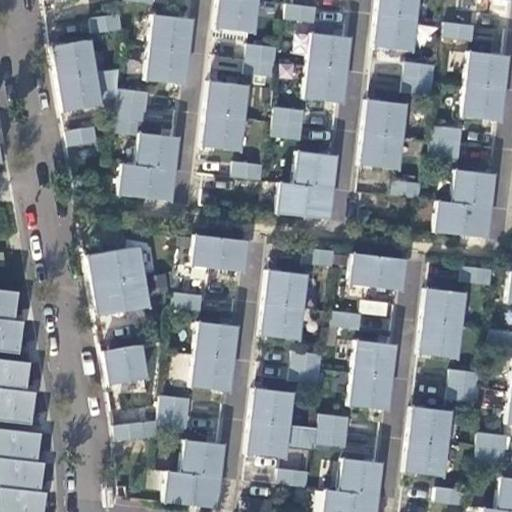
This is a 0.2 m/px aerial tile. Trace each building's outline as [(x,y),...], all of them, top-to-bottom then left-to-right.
[(252,0),(214,0),(211,28),(249,32),(252,0)] [(374,0),(373,14),(411,18),(412,0),(374,0)] [(313,7),(284,4),(282,19),(311,22),(313,7)] [(117,14),(88,17),(90,33),(119,29),(117,14)] [(183,52),(187,19),(149,14),(145,47),(183,52)] [(411,18),(373,14),(369,47),(407,51),(411,18)] [(470,25),(442,22),(440,37),(469,41),(470,25)] [(341,70),(345,37),(343,37),(307,33),(303,65),(341,70)] [(85,40),(48,46),(53,79),(91,72),(85,40)] [(274,47),(245,44),(243,58),(272,62),(274,47)] [(183,52),(145,47),(142,80),(179,84),(183,52)] [(499,88),(503,56),(500,55),(465,51),(461,84),(499,88)] [(270,77),(272,62),(243,58),(242,73),(270,77)] [(431,65),(403,62),(401,77),(430,80),(431,65)] [(341,70),(303,65),(299,99),(337,102),(341,70)] [(53,79),(58,111),(96,105),(95,100),(116,96),(116,88),(114,88),(117,68),(91,72),(53,79)] [(430,80),(401,77),(399,92),(428,95),(430,80)] [(243,85),(205,81),(201,113),(239,118),(243,85)] [(499,88),(461,84),(457,117),(495,121),(499,88)] [(145,92),(116,88),(116,96),(115,103),(143,106),(145,92)] [(401,104),(363,99),(359,132),(397,136),(401,104)] [(143,106),(115,103),(113,119),(142,122),(143,106)] [(301,110),(272,106),(270,121),(299,125),(301,110)] [(165,133),(168,113),(144,109),(141,130),(165,133)] [(239,118),(201,113),(197,146),(235,150),(239,118)] [(299,125),(270,121),(268,137),(297,140),(299,125)] [(459,128),(430,125),(428,140),(457,144),(459,128)] [(91,126),(63,131),(65,146),(94,141),(91,126)] [(397,136),(359,132),(355,165),(393,169),(397,136)] [(169,170),(173,137),(171,137),(135,133),(132,165),(169,170)] [(457,144),(428,140),(426,155),(455,159),(457,144)] [(293,151),(289,184),(327,188),(331,155),(293,151)] [(260,165),(231,161),(229,177),(258,180),(260,165)] [(132,165),(118,163),(114,195),(166,201),(169,170),(132,165)] [(451,169),(447,202),(485,207),(489,173),(451,169)] [(418,183),(389,180),(387,195),(416,199),(418,183)] [(289,184),(276,182),(272,213),(324,219),(327,188),(289,184)] [(447,202),(433,201),(430,232),(481,237),(485,207),(447,202)] [(242,240),(190,235),(187,266),(238,271),(242,240)] [(134,246),(83,255),(88,285),(139,277),(134,246)] [(329,266),(331,251),(302,247),(300,263),(329,266)] [(400,259),(348,253),(345,284),(396,290),(400,259)] [(487,285),(489,269),(460,266),(458,281),(487,285)] [(302,274),(264,270),(260,302),(298,307),(302,274)] [(511,271),(506,271),(502,302),(511,303),(511,271)] [(139,277),(88,285),(93,315),(144,306),(139,277)] [(459,292),(422,288),(418,321),(456,325),(459,292)] [(0,350),(13,352),(16,324),(8,323),(11,293),(0,292),(0,350)] [(198,295),(170,292),(168,307),(197,311),(198,295)] [(359,299),(357,313),(387,316),(388,302),(359,299)] [(298,307),(260,302),(256,335),(258,335),(294,339),(298,307)] [(358,314),(329,310),(327,326),(356,329),(358,314)] [(232,326),(194,321),(190,354),(228,359),(232,326)] [(456,325),(418,321),(414,353),(452,358),(456,325)] [(511,331),(487,329),(485,344),(511,347),(511,331)] [(390,344),(352,339),(348,373),(386,377),(390,344)] [(132,345),(99,351),(104,384),(138,378),(132,345)] [(317,369),(319,354),(290,350),(288,366),(317,369)] [(228,359),(190,354),(187,387),(222,391),(224,391),(228,359)] [(511,424),(511,358),(509,358),(502,424),(511,424)] [(0,420),(25,423),(29,391),(21,390),(24,362),(0,359),(0,420)] [(317,369),(288,366),(287,381),(315,384),(317,369)] [(477,372),(448,368),(446,384),(475,387),(477,372)] [(386,377),(348,373),(344,405),(382,410),(386,377)] [(475,387),(446,384),(444,399),(473,402),(475,387)] [(253,388),(250,387),(246,420),(284,425),(288,392),(253,388)] [(187,432),(189,397),(158,396),(157,430),(187,432)] [(446,410),(408,406),(404,439),(442,443),(446,410)] [(346,417),(317,414),(315,428),(344,432),(346,417)] [(284,425),(246,420),(242,453),(280,458),(284,425)] [(140,422),(111,425),(113,440),(141,438),(140,422)] [(0,511),(37,511),(40,491),(34,491),(37,462),(30,461),(34,432),(0,428),(0,511)] [(344,432),(315,428),(313,443),(342,447),(344,432)] [(503,435),(474,432),(473,447),(502,450),(503,435)] [(218,444),(180,439),(177,472),(214,476),(218,444)] [(442,443),(404,439),(400,471),(438,476),(442,443)] [(502,450),(473,447),(471,462),(500,465),(502,450)] [(338,458),(334,490),(372,495),(376,462),(338,458)] [(305,471),(276,468),(274,483),(303,487),(305,471)] [(177,472),(163,471),(159,502),(211,507),(214,476),(177,472)] [(511,477),(496,476),(492,509),(511,511),(511,477)] [(465,490),(434,486),(432,502),(461,505),(465,490)] [(334,490),(320,489),(317,511),(370,511),(372,495),(334,490)] [(249,498),(247,510),(257,511),(269,511),(271,501),(249,498)]
